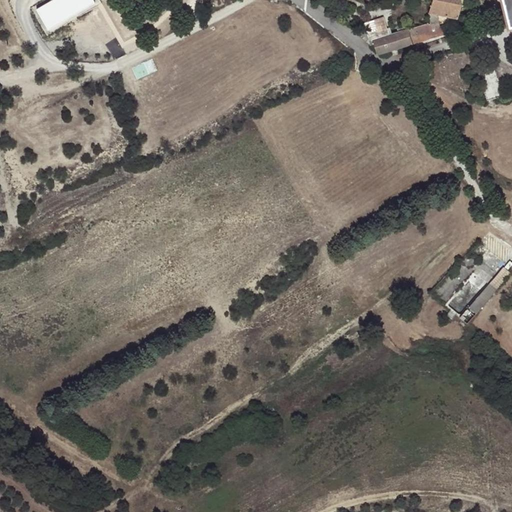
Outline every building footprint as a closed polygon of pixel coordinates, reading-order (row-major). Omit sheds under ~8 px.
[(47,23),(68,11),(62,0),(44,0),(37,4),(47,23)] [(87,0),(62,0),(68,11),(87,0)] [(436,0),(434,11),(448,15),(459,18),(465,3),(464,0),(436,0)] [(511,26),(511,0),(503,0),(510,27),(511,26)] [(448,15),(434,11),(431,22),(432,22),(433,27),(447,24),(448,15)] [(448,23),(447,24),(433,27),(432,22),(431,22),(410,29),(408,20),(397,22),(399,26),(389,29),(390,35),(381,38),(377,25),(366,28),(372,49),(376,48),(378,54),(451,32),(448,23)] [(498,67),(481,71),(488,101),(505,97),(498,67)] [(511,253),(502,266),(485,289),(493,297),(511,271),(511,253)]
